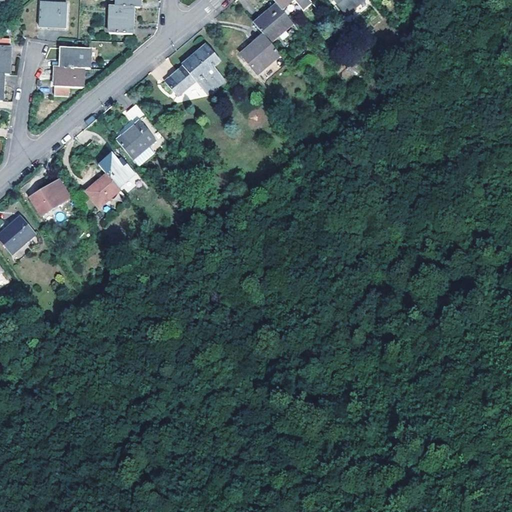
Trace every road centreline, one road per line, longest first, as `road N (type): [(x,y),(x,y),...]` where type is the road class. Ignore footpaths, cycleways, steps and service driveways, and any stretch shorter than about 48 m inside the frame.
road 1 (track): [(511,73),(398,120),(0,389)]
road 2 (residential): [(168,38),(12,169)]
road 3 (residential): [(12,169),(35,43)]
